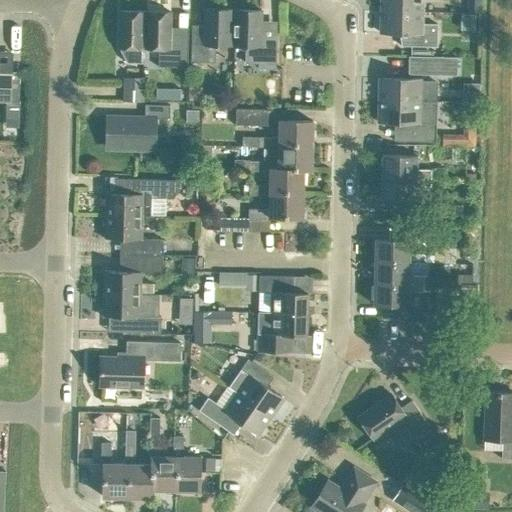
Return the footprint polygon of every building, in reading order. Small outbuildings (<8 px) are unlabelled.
[(381,0),(381,11),(421,11),(422,0),(439,1),(438,0),(381,0)] [(205,9),(205,25),(191,25),(190,62),(215,62),(215,45),(230,45),(231,9),(205,9)] [(276,21),(260,21),(261,10),(235,9),(234,45),(245,45),(245,62),(258,63),(258,67),(275,68),(276,21)] [(144,48),(145,11),(144,11),(120,10),(119,48),(143,48),(144,48)] [(145,11),(144,48),(145,48),(158,49),(158,66),(186,68),(187,27),(170,27),(170,12),(146,11),(145,11)] [(381,11),(380,33),(401,33),(401,46),(436,47),(437,24),(421,24),(421,11),(381,11)] [(11,71),(12,51),(0,51),(0,101),(6,102),(5,119),(18,119),(20,72),(11,71)] [(408,56),(408,74),(456,75),(456,57),(408,56)] [(267,83),(281,83),(281,75),(267,74),(267,83)] [(143,77),(125,77),(124,101),(143,101),(143,77)] [(419,101),(437,102),(437,80),(420,79),(420,78),(379,77),(379,100),(419,101)] [(172,89),(171,100),(180,100),(180,89),(172,89)] [(379,100),(378,122),(394,122),(394,141),(435,142),(437,102),(419,101),(379,100)] [(144,117),(106,116),(106,148),(155,149),(155,118),(169,118),(169,105),(144,104),(144,117)] [(312,121),(285,120),(286,110),(235,108),(235,124),(279,126),(279,137),(258,137),(258,146),(264,147),(278,147),(279,144),(312,145),(312,121)] [(198,122),(198,110),(186,110),(186,121),(198,122)] [(441,146),(474,146),(474,126),(462,126),(462,134),(441,134),(441,146)] [(311,170),(312,145),(279,144),(278,147),(264,147),(264,161),(250,161),(249,170),(270,171),(270,168),(303,168),(303,169),(311,170)] [(381,154),(381,177),(430,178),(431,169),(416,169),(417,155),(381,154)] [(270,168),(270,171),(269,185),(249,185),(249,194),(269,195),(269,192),(302,193),(303,169),(303,168),(270,168)] [(430,178),(381,177),(380,199),(416,200),(416,186),(430,186),(430,178)] [(132,193),(127,193),(104,192),(104,215),(142,216),(142,215),(150,215),(151,197),(166,197),(166,198),(173,199),(179,188),(179,180),(167,180),(167,179),(133,178),(132,193)] [(248,209),(248,218),(219,217),(219,231),(269,232),(269,219),(270,219),(270,217),(302,217),(302,193),(269,192),(269,195),(269,209),(248,209)] [(430,201),(429,217),(454,217),(454,202),(430,201)] [(142,216),(104,215),(103,238),(130,239),(130,254),(162,255),(162,239),(142,238),(142,216)] [(423,229),(423,244),(431,245),(445,245),(445,263),(455,263),(455,229),(423,229)] [(374,261),(409,262),(424,262),(424,253),(409,253),(410,240),(375,239),(374,261)] [(430,262),(445,263),(445,245),(431,245),(430,262)] [(119,255),(119,270),(103,270),(102,293),(141,294),(152,294),(152,283),(141,283),(141,271),(161,271),(161,255),(119,255)] [(181,257),(180,277),(192,278),(193,258),(181,257)] [(409,262),(374,261),(374,282),(423,283),(423,275),(409,275),(409,262)] [(472,284),(472,275),(457,274),(457,284),(466,284),(472,284)] [(244,275),(244,290),(259,290),(260,276),(260,275),(244,275)] [(307,289),(312,289),(313,277),(260,275),(260,276),(259,290),(259,292),(271,292),(271,312),(307,313),(307,289)] [(423,283),(374,282),(373,304),(408,305),(408,291),(423,291),(423,283)] [(141,294),(102,293),(102,316),(108,316),(108,331),(150,332),(160,333),(160,317),(140,317),(141,294)] [(179,297),(179,311),(192,311),(193,298),(179,297)] [(198,338),(216,338),(216,319),(236,320),(236,308),(199,307),(198,338)] [(258,312),(257,351),(290,352),(291,334),(306,335),(307,313),(271,312),(258,312)] [(100,356),(100,386),(143,387),(143,359),(180,360),(180,342),(126,341),(126,352),(117,352),(117,356),(100,356)] [(249,375),(237,393),(270,416),(283,397),(261,383),(268,373),(247,358),(240,369),(249,375)] [(511,392),(485,392),(484,439),(502,439),(501,458),(511,458),(511,392)] [(237,393),(224,411),(207,398),(198,410),(228,431),(236,419),(257,434),(270,416),(237,393)] [(405,441),(429,425),(411,400),(400,407),(391,394),(358,417),(373,438),(394,424),(405,441)] [(175,489),(176,456),(173,456),(159,456),(160,417),(150,417),(149,457),(151,457),(151,463),(152,464),(151,489),(152,489),(175,489)] [(176,456),(175,489),(200,490),(200,456),(183,456),(183,436),(173,435),(173,456),(176,456)] [(128,463),(125,463),(111,463),(111,442),(102,442),(101,464),(103,464),(102,496),(127,496),(128,463)] [(152,464),(151,463),(135,463),(135,443),(126,442),(125,463),(128,463),(127,496),(151,497),(152,489),(151,489),(152,464)] [(435,444),(433,463),(453,465),(455,446),(435,444)] [(215,457),(205,457),(205,469),(215,469),(215,457)] [(462,489),(484,490),(485,466),(463,465),(462,489)] [(340,487),(328,479),(311,506),(320,511),(358,511),(364,503),(363,502),(377,481),(353,466),(340,487)] [(445,511),(401,484),(392,498),(414,511),(445,511)] [(460,507),(488,508),(488,490),(461,490),(460,507)]
